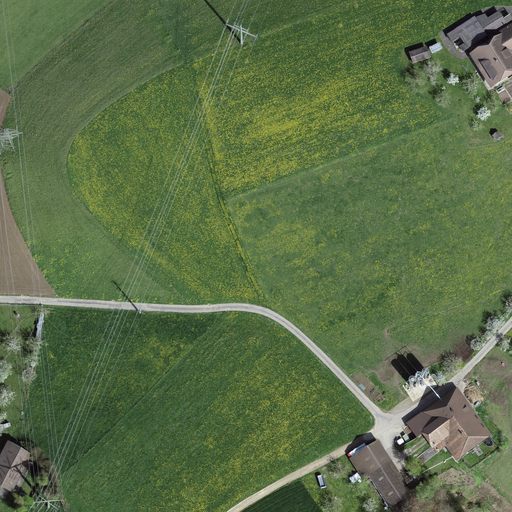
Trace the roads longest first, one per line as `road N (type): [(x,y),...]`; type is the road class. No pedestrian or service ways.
road 1 (unclassified): [(0,303),(259,311),(390,426),(464,374),(511,324)]
road 2 (track): [(232,511),(390,426)]
